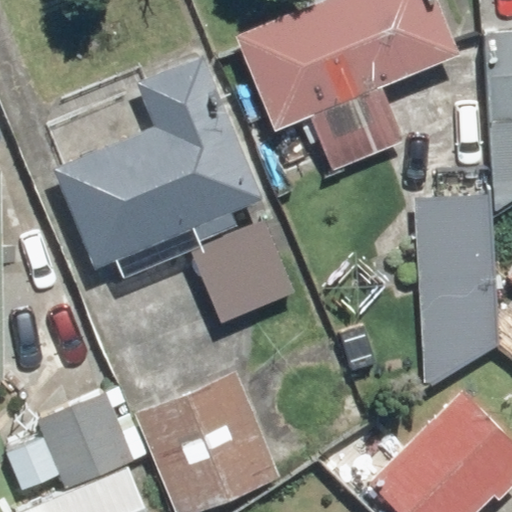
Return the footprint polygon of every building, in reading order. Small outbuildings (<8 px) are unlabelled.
[(425,0),(300,0),(223,33),(263,125),(297,110),(321,168),(390,138),(366,81),(446,47),(425,0)] [(511,28),(475,31),(486,208),(511,190),(511,28)] [(42,166),(85,266),(250,196),(189,53),(124,81),(142,123),(42,166)] [(479,191),(408,196),(419,386),(489,342),(479,191)] [(511,255),(499,276),(511,283),(511,255)] [(223,371),(127,412),(169,511),(177,511),(267,474),(223,371)] [(110,387),(32,420),(59,484),(137,451),(110,387)] [(461,511),(511,462),(511,449),(451,388),(358,479),(390,511),(461,511)] [(141,511),(121,463),(10,511),(141,511)]
